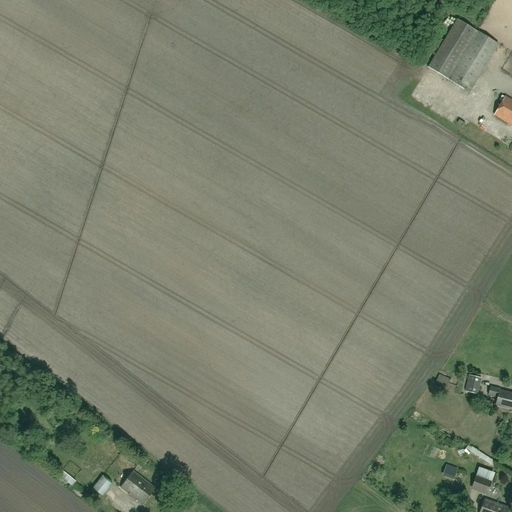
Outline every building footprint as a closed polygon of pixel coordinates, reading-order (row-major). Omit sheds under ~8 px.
[(457,19),(427,67),(468,92),(498,44),(457,19)] [(511,100),(505,97),(503,101),(498,109),(498,108),(494,115),(511,125),(511,100)] [(447,388),(451,379),(439,374),(436,383),(447,388)] [(465,391),(476,394),(480,378),(469,375),(465,391)] [(511,408),(511,393),(500,391),(500,389),(491,387),(489,394),(498,397),(496,405),(511,408)] [(143,504),(155,488),(133,471),(121,487),(143,504)] [(103,475),(93,488),(102,495),(112,482),(103,475)] [(487,494),(492,481),(476,475),(471,488),(487,494)] [(510,511),(511,508),(485,499),(480,511),(510,511)]
